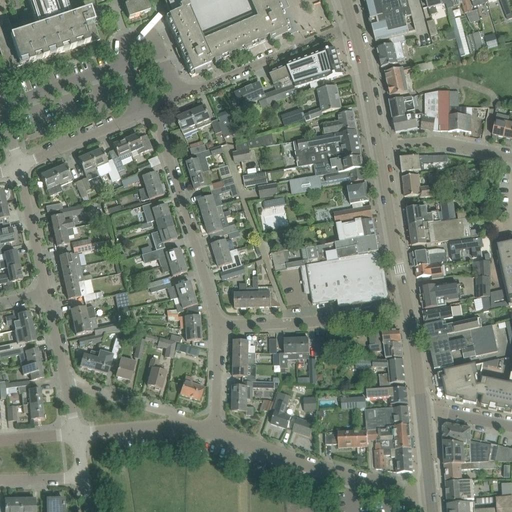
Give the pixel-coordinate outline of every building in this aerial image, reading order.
[(30,0),(39,27),(68,18),(62,0),(30,0)] [(124,0),(126,5),(124,6),(128,19),(139,16),(139,13),(143,12),(143,14),(150,12),(145,0),(124,0)] [(163,0),(165,2),(171,16),(165,18),(172,34),(174,39),(191,78),(198,75),(212,70),(209,63),(213,61),(215,64),(265,43),(264,39),(268,37),(270,41),(287,34),(290,32),(281,11),(277,2),(276,0),(163,0)] [(376,43),(416,32),(408,0),(365,0),(366,2),(367,3),(366,4),(370,21),(371,21),(372,22),(373,28),(372,28),(375,41),(376,43)] [(447,4),(445,0),(425,0),(430,16),(437,14),(435,7),(445,5),(447,4)] [(472,12),(470,6),(468,0),(467,1),(466,0),(445,0),(447,4),(445,5),(447,9),(461,57),(470,55),(459,18),(455,19),(454,15),(455,15),(454,11),(453,12),(451,8),(454,7),(459,5),(457,0),(462,0),(463,2),(462,2),(465,14),(466,14),(467,18),(468,18),(470,24),(480,21),(477,11),(472,12)] [(471,0),(472,2),(474,8),(487,4),(486,0),(471,0)] [(511,12),(509,5),(502,7),(507,21),(511,18),(511,12)] [(8,20),(0,22),(0,52),(6,72),(100,41),(90,11),(68,18),(39,27),(13,36),(8,20)] [(313,35),(335,26),(331,18),(310,27),(313,35)] [(434,20),(427,22),(431,37),(438,35),(434,20)] [(483,32),(465,36),(471,54),(487,50),(483,32)] [(494,35),(484,37),(488,50),(498,47),(494,35)] [(402,61),(398,44),(377,49),(382,69),(398,65),(397,62),(402,61)] [(302,61),(287,67),(293,82),(296,89),(310,85),(311,90),(318,88),(317,83),(327,79),(327,80),(343,76),(336,50),(320,54),(302,61)] [(432,63),(412,68),(414,74),(434,69),(432,63)] [(298,95),(293,82),(287,67),(269,74),(276,91),(270,94),(274,103),(298,95)] [(412,68),(385,74),(390,97),(408,93),(404,76),(414,74),(412,68)] [(274,103),(270,94),(264,96),(259,84),(257,85),(256,84),(254,85),(254,86),(235,94),(241,109),(258,102),(261,108),(268,105),(274,103)] [(301,109),(280,116),(284,126),(304,120),(304,122),(311,120),(323,116),(322,114),(341,110),(336,87),(317,91),(321,110),(309,114),(303,115),(301,109)] [(425,114),(422,115),(422,118),(435,120),(434,131),(439,132),(439,133),(449,133),(449,108),(450,92),(439,92),(425,95),(425,114)] [(458,108),(458,92),(450,92),(449,108),(458,108)] [(412,97),(389,102),(393,121),(407,117),(407,116),(411,115),(412,117),(415,116),(414,114),(415,114),(412,97)] [(216,135),(222,133),(220,129),(218,124),(217,121),(212,123),(205,107),(191,113),(198,130),(212,124),(216,135)] [(458,108),(449,108),(449,133),(467,133),(471,133),(471,121),(486,121),(486,108),(467,108),(458,108)] [(198,130),(191,113),(177,119),(177,120),(176,120),(178,125),(179,125),(184,136),(198,130)] [(353,113),(338,115),(339,123),(323,125),(325,135),(356,130),(353,113)] [(496,121),(492,136),(504,138),(508,123),(509,117),(497,114),(496,121)] [(434,131),(435,120),(422,118),(422,115),(415,116),(412,117),(407,117),(393,121),(396,134),(418,129),(421,130),(434,131)] [(230,119),(218,124),(220,129),(232,124),(230,119)] [(344,160),(361,157),(356,132),(293,143),(298,168),(315,165),(335,162),(335,159),(344,158),(344,160)] [(137,135),(125,140),(131,154),(138,151),(139,155),(152,150),(146,136),(139,139),(137,135)] [(266,136),(236,146),(237,153),(244,152),(268,147),(266,136)] [(224,138),(215,141),(216,147),(226,144),(224,138)] [(131,154),(125,140),(112,146),(115,151),(109,153),(115,167),(114,167),(117,174),(124,171),(120,162),(132,157),(130,154),(131,154)] [(205,145),(190,150),(192,156),(207,152),(205,145)] [(205,160),(222,154),(220,147),(207,152),(192,156),(190,157),(190,158),(191,158),(192,162),(187,163),(191,177),(208,172),(205,160)] [(101,150),(90,155),(97,171),(99,176),(99,177),(108,173),(112,184),(120,180),(117,174),(114,167),(112,161),(107,163),(101,150)] [(245,162),(244,152),(237,153),(233,154),(234,164),(245,162)] [(97,171),(90,155),(78,160),(87,182),(99,176),(97,171)] [(404,158),(400,159),(402,174),(421,171),(424,171),(423,164),(448,163),(447,157),(428,157),(419,157),(404,158)] [(335,162),(315,165),(317,177),(320,177),(325,176),(363,170),(363,166),(361,158),(339,162),(339,161),(335,162)] [(151,169),(149,163),(137,168),(139,174),(151,169)] [(73,182),(66,166),(53,171),(60,187),(73,182)] [(212,185),(208,172),(191,177),(195,192),(210,187),(211,193),(235,185),(229,166),(219,169),(223,182),(212,185)] [(366,181),(363,170),(325,176),(326,183),(321,184),(322,186),(348,182),(348,184),(366,181)] [(60,187),(53,171),(40,176),(50,198),(62,192),(60,187)] [(444,173),(428,175),(429,184),(457,180),(456,176),(449,177),(449,172),(444,173)] [(160,185),(156,173),(142,178),(145,189),(160,185)] [(266,173),(242,177),(244,188),(268,183),(266,173)] [(439,196),(438,187),(429,188),(420,189),(419,178),(424,177),(424,175),(403,178),(405,198),(420,196),(421,199),(430,198),(439,196)] [(136,176),(121,182),(124,188),(139,182),(136,176)] [(321,184),(320,177),(317,177),(290,182),(292,196),(322,191),(322,186),(321,184)] [(86,179),(81,181),(87,195),(92,193),(86,179)] [(87,195),(81,181),(75,184),(82,201),(88,198),(87,195)] [(369,202),(366,183),(347,187),(350,205),(352,205),(353,210),(363,209),(362,203),(369,202)] [(163,196),(160,185),(145,189),(138,191),(140,197),(147,195),(149,201),(163,196)] [(212,197),(198,201),(202,213),(216,208),(221,207),(222,207),(219,195),(237,190),(235,185),(211,193),(212,197)] [(261,199),(278,196),(276,185),(259,188),(261,199)] [(444,221),(450,220),(447,203),(442,204),(442,209),(443,213),(439,214),(438,212),(432,213),(432,215),(428,216),(426,207),(407,210),(409,229),(445,224),(444,221)] [(0,225),(5,225),(3,220),(9,218),(6,204),(0,205),(0,225)] [(47,213),(63,210),(61,204),(46,208),(47,213)] [(151,205),(143,207),(146,218),(148,223),(148,224),(151,223),(155,222),(155,221),(170,217),(166,205),(152,210),(151,205)] [(119,206),(106,210),(108,215),(120,211),(119,206)] [(60,217),(51,219),(54,233),(72,229),(74,228),(72,218),(83,215),(83,212),(82,207),(63,210),(58,211),(60,217)] [(221,207),(216,208),(202,213),(205,224),(226,218),(236,215),(235,210),(223,214),(221,207)] [(372,218),(370,207),(363,209),(353,210),(333,214),(335,225),(341,223),(372,218)] [(457,215),(458,222),(468,220),(467,213),(457,215)] [(173,229),(170,217),(155,221),(155,222),(159,233),(173,229)] [(226,218),(205,224),(209,236),(210,236),(223,232),(225,237),(228,236),(238,233),(236,225),(229,227),(226,218)] [(376,237),(373,220),(372,220),(372,218),(341,223),(345,242),(376,237)] [(470,232),(469,220),(468,220),(458,222),(445,224),(409,229),(412,247),(445,242),(480,237),(481,237),(480,230),(470,232)] [(5,225),(0,225),(0,250),(1,250),(9,248),(8,244),(14,242),(11,230),(9,230),(8,224),(5,225)] [(74,236),(72,229),(54,233),(57,248),(69,245),(67,237),(74,236)] [(159,233),(151,235),(156,251),(160,250),(164,249),(163,244),(177,240),(173,229),(159,233)] [(285,233),(275,234),(278,252),(284,251),(288,251),(285,233)] [(357,248),(358,256),(379,252),(376,237),(345,242),(317,247),(306,249),(308,260),(286,264),(284,251),(278,252),(272,254),(276,272),(287,270),(301,267),(341,261),(354,259),(353,252),(351,252),(350,249),(357,248)] [(479,239),(449,244),(452,261),(461,260),(460,251),(471,249),(473,258),(482,257),(479,239)] [(73,249),(91,245),(90,240),(72,244),(73,249)] [(213,245),(212,245),(215,258),(235,251),(232,241),(226,243),(226,241),(213,245)] [(104,248),(103,242),(91,245),(73,249),(74,254),(84,252),(104,248)] [(509,245),(498,247),(511,306),(511,243),(509,243),(509,245)] [(156,251),(142,256),(144,264),(159,260),(159,261),(161,268),(183,261),(180,250),(166,254),(164,249),(160,250),(156,251)] [(235,251),(215,258),(219,269),(222,268),(223,273),(242,267),(237,251),(235,251)] [(442,264),(448,264),(446,254),(440,254),(432,255),(431,251),(413,254),(415,267),(437,265),(442,264)] [(5,261),(0,262),(0,267),(1,270),(7,269),(19,266),(16,252),(12,253),(4,255),(5,261)] [(341,261),(301,267),(304,285),(310,284),(313,305),(337,301),(338,306),(386,298),(379,256),(380,256),(379,254),(354,259),(341,261)] [(62,272),(81,268),(79,261),(77,255),(71,257),(71,255),(59,258),(62,272)] [(118,260),(114,261),(117,275),(122,274),(118,260)] [(187,273),(183,261),(161,268),(163,274),(170,271),(172,277),(187,273)] [(437,265),(415,267),(415,268),(417,279),(432,277),(432,280),(444,279),(442,264),(437,265)] [(8,275),(0,277),(0,285),(7,284),(8,291),(13,291),(11,283),(22,281),(19,266),(7,269),(8,275)] [(244,267),(220,274),(223,281),(246,274),(244,267)] [(92,275),(83,277),(81,268),(62,272),(65,286),(84,282),(93,280),(92,275)] [(169,278),(154,283),(156,287),(170,283),(169,278)] [(259,309),(258,288),(258,278),(253,278),(253,288),(246,288),(247,309),(259,309)] [(489,278),(476,278),(476,286),(489,285),(489,278)] [(77,283),(65,286),(68,300),(80,298),(83,297),(84,303),(96,300),(95,294),(87,296),(84,282),(77,283)] [(156,287),(150,289),(151,294),(167,289),(170,301),(179,298),(179,299),(193,294),(190,283),(177,286),(175,287),(171,288),(170,283),(156,287)] [(421,296),(419,296),(421,304),(422,304),(423,310),(446,307),(445,302),(459,300),(456,283),(420,289),(421,296)] [(247,309),(246,288),(246,284),(239,285),(239,294),(234,295),(235,309),(247,309)] [(489,285),(476,286),(477,300),(482,299),(489,297),(490,297),(489,285)] [(277,298),(273,287),(258,288),(259,309),(271,308),(281,308),(277,298)] [(127,293),(115,296),(118,314),(130,312),(127,293)] [(197,306),(193,294),(179,299),(182,310),(197,306)] [(491,311),(489,297),(482,299),(484,313),(485,312),(491,312),(491,311)] [(85,308),(70,311),(73,324),(95,319),(93,308),(85,310),(85,308)] [(453,319),(451,308),(423,313),(425,324),(453,319)] [(6,319),(8,327),(13,325),(15,332),(33,328),(30,313),(6,319)] [(122,317),(97,319),(97,326),(122,324),(122,317)] [(200,329),(199,317),(184,318),(185,330),(200,329)] [(428,340),(470,331),(479,329),(482,328),(480,318),(477,319),(477,320),(443,327),(442,323),(425,327),(428,340)] [(98,329),(96,319),(95,319),(73,324),(76,336),(90,333),(94,332),(95,337),(104,335),(109,334),(121,332),(118,325),(108,327),(98,329)] [(0,354),(26,349),(25,344),(36,342),(33,328),(15,332),(17,344),(6,347),(0,347),(0,354)] [(201,341),(200,329),(185,330),(186,342),(201,341)] [(401,344),(399,333),(397,331),(393,331),(375,332),(369,333),(370,346),(401,344)] [(474,348),(472,339),(470,331),(428,340),(429,342),(432,358),(474,348)] [(102,341),(104,335),(95,337),(78,341),(80,346),(90,344),(102,341)] [(146,335),(145,340),(145,341),(158,344),(157,347),(165,350),(164,358),(173,360),(176,343),(160,338),(146,335)] [(486,336),(479,338),(481,350),(488,349),(486,336)] [(465,360),(476,357),(475,351),(481,350),(479,338),(472,339),(474,348),(432,358),(435,370),(454,366),(466,363),(465,360)] [(117,360),(123,341),(116,339),(111,355),(114,356),(113,359),(117,360)] [(141,360),(145,341),(145,340),(138,339),(134,358),(141,360)] [(309,355),(309,339),(297,340),(297,355),(309,355)] [(325,357),(324,339),(314,339),(315,358),(325,357)] [(297,355),(297,340),(285,340),(285,354),(280,354),(281,374),(284,374),(284,370),(288,369),(288,361),(297,360),(297,355)] [(255,347),(249,347),(249,342),(234,341),(234,354),(255,354),(256,354),(255,347)] [(343,342),(327,343),(328,357),(344,356),(343,342)] [(403,359),(401,344),(370,346),(369,346),(370,354),(384,352),(385,359),(403,359)] [(188,348),(186,354),(198,358),(199,352),(188,348)] [(37,351),(27,353),(26,349),(0,354),(0,360),(19,356),(22,369),(41,365),(37,351)] [(94,372),(99,354),(91,352),(89,357),(83,356),(80,368),(94,372)] [(108,376),(113,359),(114,356),(111,355),(99,352),(99,354),(94,372),(108,376)] [(233,366),(255,366),(255,354),(234,354),(233,366)] [(120,363),(116,378),(117,378),(117,379),(122,381),(122,379),(130,382),(135,363),(127,361),(121,359),(120,363)] [(152,369),(147,387),(155,389),(155,390),(159,391),(159,390),(161,390),(166,373),(156,370),(158,362),(151,360),(149,369),(152,369)] [(406,383),(403,361),(389,362),(388,361),(373,360),(373,368),(388,369),(389,375),(379,376),(380,387),(391,387),(391,385),(406,383)] [(44,379),(41,365),(22,369),(23,377),(30,375),(31,382),(44,379)] [(472,367),(441,374),(446,399),(476,405),(477,402),(478,395),(477,388),(475,377),(477,377),(481,377),(482,368),(483,365),(475,366),(472,367)] [(233,366),(233,378),(243,378),(243,383),(252,383),(256,383),(256,366),(255,366),(233,366)] [(199,402),(204,388),(191,385),(193,379),(186,377),(180,395),(199,402)] [(481,387),(480,387),(477,402),(482,403),(482,407),(490,408),(490,405),(497,407),(497,410),(505,411),(505,408),(511,409),(511,411),(511,413),(511,412),(511,386),(487,381),(482,380),(481,387)] [(275,389),(275,388),(278,388),(280,384),(273,384),(262,383),(252,383),(243,383),(243,388),(233,388),(232,400),(247,400),(252,400),(252,388),(275,389)] [(31,391),(30,386),(17,388),(18,394),(22,394),(22,399),(23,407),(30,406),(42,405),(41,390),(31,391)] [(408,403),(406,389),(367,392),(368,400),(390,399),(391,405),(408,403)] [(275,412),(271,425),(287,430),(291,417),(284,415),(287,405),(290,397),(279,394),(273,410),(277,411),(276,412),(275,412)] [(316,398),(304,399),(305,413),(317,412),(316,398)] [(365,399),(341,400),(342,410),(366,409),(365,399)] [(247,408),(247,400),(232,400),(232,412),(246,413),(246,416),(253,417),(254,408),(247,408)] [(273,403),(268,401),(263,401),(260,412),(264,414),(265,412),(270,413),(273,403)] [(43,419),(42,405),(30,406),(23,407),(24,414),(30,414),(31,421),(43,419)] [(16,407),(7,408),(8,422),(17,422),(16,407)] [(410,426),(408,408),(365,411),(367,431),(378,431),(386,430),(386,428),(410,426)] [(297,419),(293,432),(310,438),(314,425),(297,419)] [(470,442),(470,432),(471,429),(446,424),(443,427),(444,456),(471,455),(470,446),(470,442)] [(411,439),(410,431),(410,426),(386,428),(386,430),(378,431),(378,437),(392,436),(392,440),(411,439)] [(378,437),(378,431),(367,431),(367,432),(353,433),(353,448),(368,448),(367,441),(376,441),(379,441),(378,437)] [(353,448),(353,433),(325,434),(326,446),(338,445),(338,449),(353,448)] [(411,449),(411,439),(392,440),(392,443),(395,443),(396,450),(411,449)] [(497,462),(499,447),(489,444),(489,446),(470,442),(470,446),(471,455),(471,464),(495,463),(496,463),(496,462),(497,462)] [(499,447),(497,462),(505,462),(511,462),(511,449),(507,448),(499,447)] [(413,473),(411,449),(396,450),(380,451),(376,451),(375,451),(376,470),(387,472),(386,457),(391,457),(392,459),(396,459),(397,473),(397,474),(413,473)] [(470,470),(495,469),(495,463),(471,464),(471,455),(444,456),(445,481),(462,480),(461,471),(470,470)] [(473,500),(473,491),(473,481),(462,482),(446,483),(447,503),(473,500)] [(511,484),(501,486),(502,498),(505,497),(511,496),(511,484)] [(511,511),(511,499),(505,500),(505,497),(502,498),(496,498),(496,509),(474,511),(474,503),(447,505),(447,511),(511,511)] [(53,501),(47,501),(47,511),(63,511),(63,499),(53,500),(53,501)] [(20,511),(20,500),(5,500),(4,511),(20,511)] [(35,511),(35,500),(20,500),(20,511),(35,511)]
